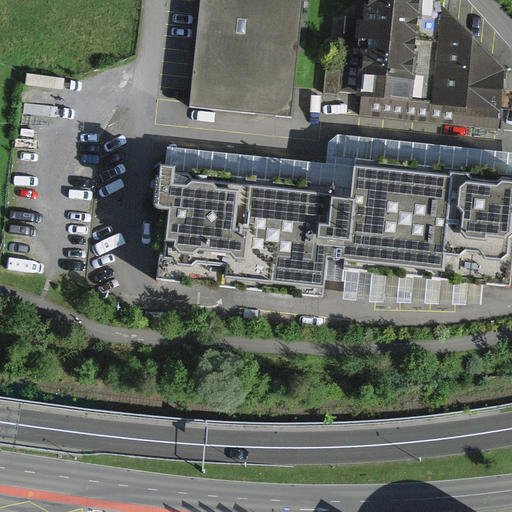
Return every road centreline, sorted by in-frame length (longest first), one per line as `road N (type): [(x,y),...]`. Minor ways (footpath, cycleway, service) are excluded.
road 1 (secondary): [(0,422),(105,437),(285,444),(406,440),(511,425)]
road 2 (unclassified): [(511,492),(347,504),(0,468)]
